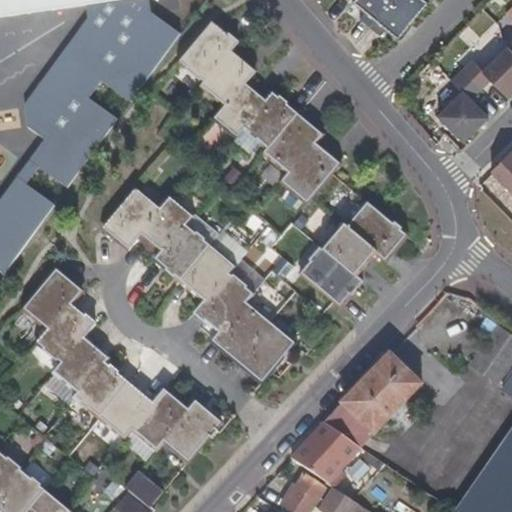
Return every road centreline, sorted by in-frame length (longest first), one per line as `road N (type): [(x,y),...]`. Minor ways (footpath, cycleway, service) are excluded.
road 1 (residential): [(223,511),(458,243)]
road 2 (residential): [(370,95),(461,0)]
road 3 (residential): [(370,95),(287,0)]
